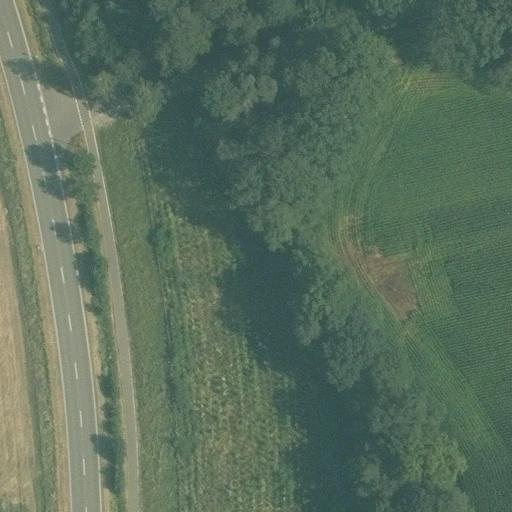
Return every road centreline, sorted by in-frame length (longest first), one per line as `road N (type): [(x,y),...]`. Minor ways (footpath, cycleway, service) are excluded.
road 1 (unclassified): [(423,0),(33,118)]
road 2 (primary): [(88,511),(69,296),(33,118)]
road 3 (primary): [(33,118),(2,0)]
